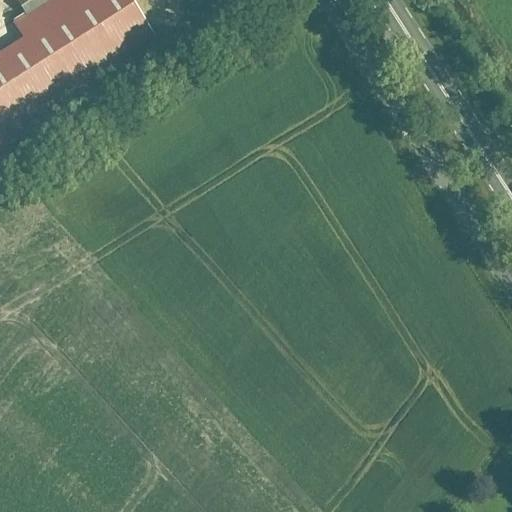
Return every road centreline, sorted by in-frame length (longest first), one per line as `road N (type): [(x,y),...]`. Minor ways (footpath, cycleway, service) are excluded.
road 1 (unclassified): [(511,290),(324,0)]
road 2 (primary): [(511,198),(384,0)]
